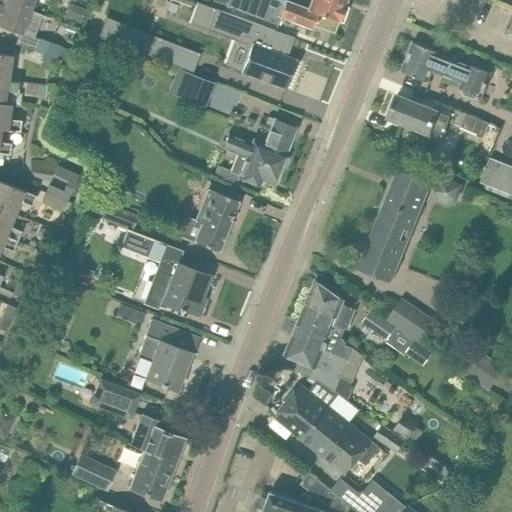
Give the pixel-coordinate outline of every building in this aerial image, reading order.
[(0,0),(29,10),(32,0),(0,0)] [(41,14),(29,10),(0,0),(0,25),(20,32),(15,44),(45,54),(54,58),(68,62),(72,51),(36,38),(36,37),(33,36),(41,14)] [(285,0),(227,0),(226,5),(277,24),(280,16),(294,21),(312,28),(314,25),(334,32),(339,20),(342,22),(348,6),(344,5),(346,0),(311,0),(308,8),(285,0)] [(207,29),(234,39),(246,44),(250,45),(243,65),(241,71),(241,72),(242,72),(242,71),(285,87),(284,88),(285,88),(297,59),(295,58),(295,59),(283,55),(284,52),(290,37),(294,39),(294,37),(215,8),(207,29)] [(111,40),(191,71),(191,70),(170,61),(175,48),(117,25),(112,37),(111,40)] [(440,52),(413,41),(401,70),(419,78),(428,81),(433,69),(462,81),(460,87),(481,96),(491,72),(469,63),(469,64),(440,52)] [(0,152),(9,154),(11,143),(0,141),(0,128),(20,131),(21,119),(8,117),(10,103),(4,102),(6,89),(18,91),(20,81),(8,79),(11,55),(0,53),(0,152)] [(54,58),(45,54),(40,66),(49,69),(54,58)] [(54,86),(26,81),(25,88),(28,93),(42,96),(43,89),(48,90),(47,95),(52,96),(54,86)] [(436,155),(452,116),(397,94),(388,117),(427,133),(420,149),(436,155)] [(466,112),(459,127),(493,143),(500,127),(466,112)] [(229,132),(223,147),(236,153),(230,168),(240,172),(239,174),(238,176),(241,177),(259,184),(262,179),(274,183),(284,158),(296,127),(277,120),(268,116),(266,121),(272,123),(264,143),(253,139),(252,141),(229,132)] [(511,166),(489,158),(480,182),(511,194),(511,166)] [(52,195),(66,202),(78,174),(57,165),(54,173),(68,180),(63,190),(49,184),(42,199),(49,202),(52,195)] [(398,167),(357,267),(391,281),(432,181),(398,167)] [(31,206),(35,195),(0,180),(0,280),(2,276),(0,275),(0,248),(1,246),(12,251),(21,230),(10,226),(20,201),(31,206)] [(442,181),(438,198),(455,202),(459,185),(442,181)] [(186,217),(178,234),(218,250),(238,200),(227,196),(228,194),(226,193),(225,195),(209,188),(196,221),(186,217)] [(97,216),(126,227),(131,229),(137,214),(103,201),(102,203),(89,198),(85,211),(98,215),(97,216)] [(169,286),(153,279),(144,303),(164,310),(167,304),(183,310),(184,308),(198,314),(204,298),(198,295),(200,288),(203,289),(208,277),(200,274),(201,271),(173,260),(178,248),(131,229),(126,227),(119,246),(163,262),(160,270),(173,275),(169,286)] [(89,285),(94,270),(70,261),(64,275),(89,285)] [(21,296),(30,276),(20,271),(17,276),(21,278),(19,281),(18,280),(12,292),(21,296)] [(316,279),(299,320),(341,338),(353,309),(342,304),(344,300),(316,279)] [(7,303),(0,320),(0,326),(6,329),(15,307),(7,303)] [(145,312),(120,303),(116,312),(139,326),(145,312)] [(387,336),(394,327),(374,313),(367,322),(387,336)] [(193,353),(199,338),(151,318),(137,356),(151,361),(145,378),(177,390),(191,352),(193,353)] [(318,379),(339,392),(348,398),(353,386),(340,377),(353,347),(345,343),(347,340),(341,338),(299,320),(285,354),(315,367),(311,377),(318,379)] [(413,340),(406,350),(425,363),(432,354),(413,340)] [(86,387),(95,390),(91,402),(128,416),(137,393),(100,378),(98,382),(90,379),(86,387)] [(276,417),(296,434),(308,419),(314,423),(328,405),(329,406),(339,392),(318,379),(309,390),(300,384),(276,417)] [(296,434),(314,448),(326,433),(335,441),(350,422),(329,406),(328,405),(314,423),(308,419),(296,434)] [(405,413),(393,431),(405,439),(406,440),(410,435),(417,440),(423,431),(416,426),(418,422),(405,413)] [(129,443),(143,449),(165,457),(166,455),(176,459),(184,437),(159,428),(162,422),(141,414),(129,443)] [(345,472),(364,446),(382,460),(387,453),(369,439),(370,438),(350,422),(335,441),(326,433),(314,448),(345,472)] [(372,435),(384,442),(392,430),(381,423),(372,435)] [(405,439),(393,431),(392,430),(384,442),(398,451),(405,439)] [(477,454),(464,446),(456,458),(470,466),(477,454)] [(143,449),(129,487),(161,499),(176,459),(166,455),(165,457),(143,449)] [(79,454),(71,471),(106,487),(114,471),(79,454)] [(430,456),(423,466),(449,484),(462,478),(430,456)] [(374,511),(375,511),(398,511),(405,504),(373,479),(364,490),(357,491),(341,477),(331,489),(350,504),(359,511),(374,511)] [(327,506),(326,510),(308,504),(311,495),(303,492),(300,501),(270,490),(267,498),(264,497),(260,508),(264,509),(262,511),(342,511),(350,504),(331,489),(321,501),(327,506)]
